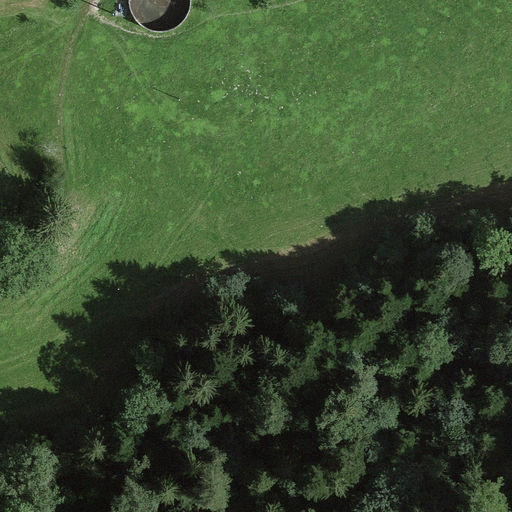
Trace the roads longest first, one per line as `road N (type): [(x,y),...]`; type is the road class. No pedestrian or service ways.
road 1 (track): [(81,511),(145,469),(318,389),(397,368),(511,356)]
road 2 (track): [(90,0),(72,30),(59,98),(57,205),(47,232),(0,279)]
